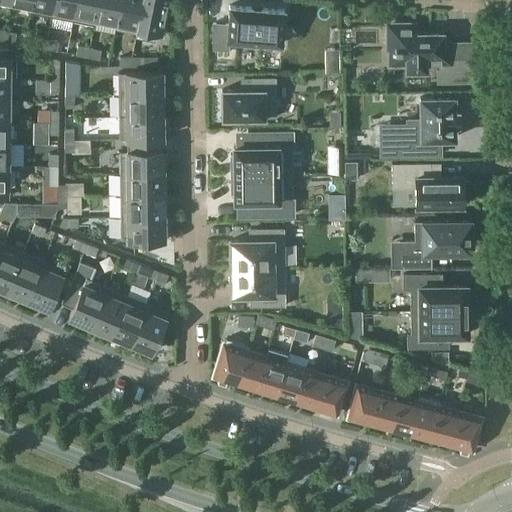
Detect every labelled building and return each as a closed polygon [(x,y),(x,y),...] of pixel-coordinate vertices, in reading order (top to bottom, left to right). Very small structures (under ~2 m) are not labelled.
[(30,11),(52,16),(54,0),(32,0),(32,5),(31,5),(30,11)] [(73,20),(76,0),(54,0),(52,16),(73,20)] [(97,17),(95,17),(98,0),(76,0),(73,20),(95,25),(97,17)] [(97,17),(117,22),(120,0),(98,0),(95,17),(97,17)] [(120,0),(117,22),(138,26),(142,0),(120,0)] [(165,23),(165,10),(164,10),(166,0),(142,0),(138,26),(160,30),(161,23),(165,23)] [(228,24),(213,23),(214,48),(228,49),(229,39),(279,43),(281,44),(281,41),(283,11),(284,11),(284,9),(282,9),(264,8),(250,7),(231,6),(231,5),(229,5),(229,7),(230,7),(228,24)] [(392,64),(405,63),(407,63),(407,65),(407,69),(425,68),(425,63),(437,63),(438,81),(471,81),(471,60),(448,60),(448,44),(445,44),(442,44),(441,33),(416,33),(416,25),(389,25),(389,30),(385,30),(385,45),(389,45),(389,50),(391,50),(391,51),(391,62),(391,64),(392,64)] [(5,30),(3,39),(15,42),(17,33),(5,30)] [(45,48),(47,39),(36,37),(34,45),(45,48)] [(47,39),(45,48),(57,50),(59,41),(47,39)] [(88,56),(89,47),(78,45),(76,54),(88,56)] [(9,56),(9,49),(0,46),(0,77),(9,78),(9,79),(16,79),(16,56),(9,56)] [(89,47),(88,56),(100,59),(101,50),(89,47)] [(132,57),(132,66),(144,65),(144,56),(132,57)] [(132,66),(132,57),(120,57),(120,66),(132,66)] [(50,78),(59,78),(59,66),(50,66),(50,78)] [(118,72),(119,94),(128,94),(154,94),(162,94),(161,71),(118,72)] [(251,77),(251,89),(222,89),(222,118),(276,117),(276,76),(251,77)] [(9,79),(9,78),(0,77),(0,99),(8,100),(9,79)] [(50,78),(50,90),(59,90),(59,78),(50,78)] [(65,83),(65,95),(74,95),(74,83),(65,83)] [(128,94),(119,94),(119,116),(162,115),(162,94),(154,94),(128,94)] [(407,123),(380,123),(380,137),(381,155),(440,154),(440,138),(455,137),(454,124),(458,124),(458,110),(454,110),(454,97),(449,97),(449,94),(434,94),(434,97),(420,97),(420,119),(407,119),(407,123)] [(74,95),(65,95),(65,107),(74,107),(74,95)] [(0,121),(8,121),(8,100),(0,99),(0,121)] [(50,122),(59,122),(59,110),(50,110),(50,122)] [(162,138),(162,115),(119,116),(119,138),(127,138),(141,138),(162,138)] [(50,122),(49,134),(58,134),(58,128),(59,122),(50,122)] [(65,127),(65,139),(73,139),(74,127),(65,127)] [(231,174),(290,173),(290,147),(292,147),(292,131),(251,132),(251,146),(234,146),(234,156),(231,156),(231,174)] [(141,150),(141,138),(127,138),(127,150),(120,150),(120,173),(163,172),(163,150),(141,150)] [(73,139),(65,139),(64,151),(73,151),(73,139)] [(0,142),(0,164),(7,164),(23,164),(23,143),(8,143),(0,142)] [(49,165),(58,165),(58,153),(49,153),(49,165)] [(345,159),(345,177),(357,177),(357,159),(348,159),(345,159)] [(463,175),(432,175),(431,162),(392,162),(392,187),(415,187),(415,204),(463,204),(463,200),(468,200),(468,179),(463,179),(463,175)] [(58,184),(58,165),(49,165),(42,165),(42,184),(58,184)] [(120,173),(120,195),(163,194),(163,172),(120,173)] [(290,173),(231,174),(232,192),(234,192),(235,201),(252,201),(252,215),(293,215),(293,199),(291,199),(290,173)] [(58,183),(58,195),(67,196),(67,183),(58,183)] [(120,195),(121,216),(164,216),(163,194),(120,195)] [(345,219),(345,213),(345,206),(345,194),(329,194),(329,206),(329,219),(345,219)] [(67,207),(67,196),(58,195),(58,207),(67,207)] [(58,207),(58,203),(40,202),(39,215),(54,215),(58,207)] [(164,241),(164,216),(121,216),(121,242),(151,241),(151,244),(164,244),(164,241)] [(78,226),(78,217),(66,217),(66,226),(78,226)] [(406,239),(407,267),(431,267),(431,251),(470,251),(470,247),(474,247),(473,233),(470,233),(470,220),(414,221),(414,239),(406,239)] [(43,235),(46,227),(35,223),(31,231),(43,235)] [(231,267),(284,266),(284,227),(254,227),(254,239),(230,240),(231,267)] [(84,251),(87,243),(76,238),(73,247),(84,251)] [(23,250),(3,242),(0,249),(0,286),(7,290),(23,250)] [(98,247),(87,243),(84,251),(95,255),(98,247)] [(7,290),(27,298),(43,259),(23,250),(7,290)] [(125,267),(136,271),(139,263),(128,258),(125,267)] [(64,267),(43,259),(27,298),(47,307),(56,287),(67,291),(72,279),(61,274),(64,267)] [(67,291),(62,303),(73,308),(69,316),(90,325),(107,285),(90,278),(95,267),(80,260),(72,279),(67,291)] [(147,275),(151,267),(139,263),(136,271),(147,275)] [(231,294),(255,294),(255,306),(285,305),(284,266),(231,267),(231,294)] [(356,267),(356,280),(369,280),(369,267),(356,267)] [(164,285),(168,274),(160,271),(155,282),(164,285)] [(411,310),(470,310),(470,293),(466,293),(466,285),(441,285),(441,273),(403,274),(403,287),(411,287),(411,310)] [(116,319),(110,333),(130,342),(147,302),(145,302),(150,291),(131,283),(127,294),(120,310),(116,319)] [(110,333),(116,319),(120,310),(127,294),(107,285),(90,325),(110,333)] [(166,310),(147,302),(130,342),(153,351),(158,339),(155,338),(166,310)] [(470,310),(411,310),(411,334),(408,334),(408,347),(448,347),(448,335),(467,335),(467,327),(471,327),(470,310)] [(269,325),(272,317),(260,314),(258,321),(269,325)] [(250,328),(253,319),(239,315),(236,324),(250,328)] [(284,325),(282,332),(294,335),(296,328),(284,325)] [(294,335),(293,337),(306,341),(309,331),(296,328),(294,335)] [(316,333),(313,343),(332,349),(335,339),(316,333)] [(247,349),(248,349),(249,345),(226,338),(214,376),(236,383),(247,349)] [(266,355),(256,389),(275,395),(286,361),(288,354),(268,347),(266,355)] [(363,352),(361,359),(369,361),(385,366),(388,353),(373,349),(369,348),(363,352)] [(266,355),(248,349),(247,349),(236,383),(256,389),(266,355)] [(391,368),(403,372),(406,362),(394,359),(391,368)] [(305,367),(286,361),(275,395),(295,401),(305,367)] [(416,362),(414,369),(425,372),(427,365),(416,362)] [(428,365),(425,373),(437,376),(440,368),(428,365)] [(325,373),(305,367),(295,401),(314,407),(325,373)] [(467,371),(456,368),(453,377),(464,380),(467,371)] [(468,372),(466,380),(480,383),(482,375),(468,372)] [(345,380),(325,373),(314,407),(335,414),(345,380)] [(358,383),(349,418),(370,423),(379,389),(358,383)] [(399,394),(379,389),(370,423),(390,429),(399,394)] [(417,399),(399,394),(390,429),(409,434),(418,399),(417,399)] [(417,399),(418,399),(409,434),(429,439),(438,404),(439,405),(440,400),(419,394),(417,399)] [(177,402),(168,399),(166,404),(175,408),(177,402)] [(458,410),(439,405),(438,404),(429,439),(449,444),(458,410)] [(480,415),(458,410),(449,444),(471,450),(480,415)]
